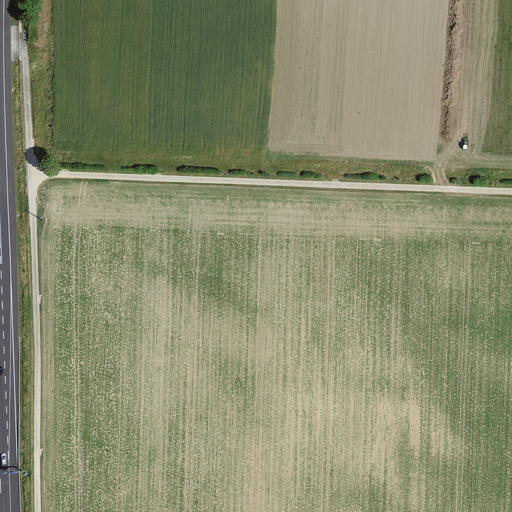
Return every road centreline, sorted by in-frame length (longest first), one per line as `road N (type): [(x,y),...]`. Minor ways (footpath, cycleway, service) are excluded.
road 1 (track): [(32,173),(511,190)]
road 2 (track): [(37,511),(23,41)]
